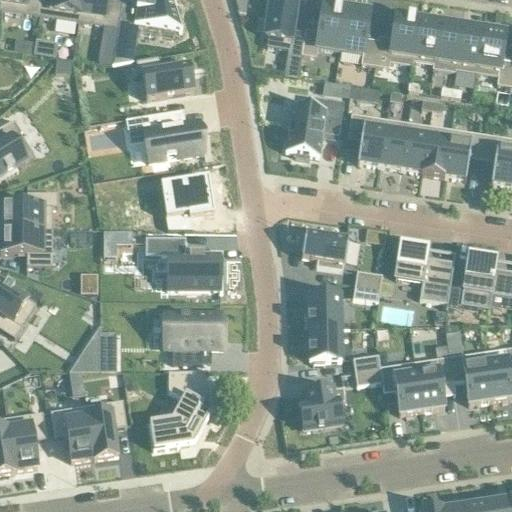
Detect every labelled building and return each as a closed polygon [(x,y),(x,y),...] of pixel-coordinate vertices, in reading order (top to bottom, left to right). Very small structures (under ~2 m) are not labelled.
[(0,14),(39,20),(41,0),(1,0),(0,9),(0,14)] [(78,27),(82,0),(41,0),(39,20),(78,27)] [(108,0),(82,0),(78,27),(118,33),(118,31),(122,6),(108,4),(108,0)] [(122,6),(118,31),(172,39),(172,41),(174,41),(174,35),(181,36),(177,21),(178,11),(173,10),(170,0),(138,0),(137,4),(123,2),(122,6)] [(301,62),(301,59),(305,36),(292,34),(297,4),(271,0),(265,40),(268,40),(266,51),(288,54),(287,60),(301,62)] [(317,52),(340,56),(346,12),(342,12),(342,8),(329,7),(328,10),(323,9),(318,36),(305,34),(305,36),(301,59),(316,62),(317,52)] [(361,69),(375,71),(378,45),(366,43),(370,16),(364,15),(365,12),(352,10),(351,13),(346,12),(340,56),(362,59),(361,69)] [(389,67),(411,70),(419,23),(417,23),(417,20),(406,19),(406,21),(395,19),(392,43),(379,41),(378,45),(375,71),(388,73),(389,67)] [(432,73),(433,73),(440,26),(438,26),(438,24),(429,23),(429,25),(419,23),(411,70),(412,70),(413,65),(433,68),(432,73)] [(433,73),(454,77),(461,30),(459,29),(460,27),(450,26),(450,28),(440,26),(433,73)] [(455,74),(476,77),(483,33),(481,33),(481,30),(472,29),(471,31),(461,30),(454,77),(455,77),(455,74)] [(497,89),(510,91),(511,81),(511,65),(502,64),(506,37),(503,36),(504,34),(493,32),(493,34),(483,33),(476,77),(498,81),(497,89)] [(159,61),(135,65),(138,79),(142,79),(146,104),(195,95),(190,68),(161,73),(159,61)] [(56,63),(54,75),(70,77),(72,65),(56,63)] [(420,88),(409,86),(408,94),(418,96),(420,88)] [(380,94),(351,90),(350,102),(378,106),(380,94)] [(440,99),(450,101),(452,93),(442,91),(440,99)] [(452,93),(450,101),(460,102),(461,94),(452,93)] [(391,96),(389,105),(400,106),(401,98),(391,96)] [(293,109),(285,157),(295,158),(294,161),(309,164),(309,160),(319,162),(322,138),(338,141),(343,107),(308,101),(306,111),(293,109)] [(432,115),(433,106),(422,105),(421,113),(432,115)] [(442,116),(443,108),(433,106),(432,115),(442,116)] [(172,117),(142,121),(149,166),(205,158),(204,152),(207,151),(204,134),(201,134),(200,128),(182,131),(182,130),(174,131),(172,117)] [(379,171),(386,124),(351,118),(347,144),(345,154),(359,156),(357,168),(358,169),(358,168),(379,171)] [(401,174),(408,127),(386,124),(379,171),(401,174)] [(0,182),(3,181),(5,183),(17,175),(16,173),(34,162),(20,138),(22,138),(14,125),(0,133),(0,182)] [(422,178),(429,130),(408,127),(401,174),(421,177),(422,178)] [(443,181),(450,134),(429,130),(422,178),(421,177),(421,179),(444,182),(444,181),(443,181)] [(481,165),(485,139),(450,134),(443,181),(444,181),(464,184),(464,185),(465,185),(469,163),(481,165)] [(511,143),(485,139),(481,165),(494,167),(491,189),(492,189),(492,188),(511,191),(511,143)] [(208,182),(161,189),(168,235),(192,235),(190,223),(214,219),(208,182)] [(27,210),(0,210),(0,234),(53,234),(53,211),(57,211),(57,198),(27,198),(27,210)] [(53,234),(0,234),(0,257),(27,258),(27,271),(52,271),(53,234)] [(132,251),(132,237),(103,236),(103,262),(116,263),(116,250),(132,251)] [(305,237),(304,242),(303,241),(301,252),(303,252),(301,262),(317,264),(316,271),(341,275),(343,268),(344,269),(348,244),(335,242),(336,238),(321,236),(321,240),(305,237)] [(186,242),(146,242),(146,259),(168,259),(167,294),(220,294),(220,258),(186,258),(186,242)] [(452,266),(426,262),(428,253),(418,252),(418,253),(399,250),(394,283),(422,287),(419,304),(447,308),(454,265),(453,265),(452,266)] [(460,309),(489,314),(492,298),(511,301),(511,275),(495,273),(496,264),(486,263),(486,264),(468,261),(460,309)] [(357,276),(354,290),(380,294),(382,280),(357,276)] [(97,279),(81,279),(81,300),(97,300),(97,279)] [(0,286),(0,333),(14,343),(36,309),(0,286)] [(378,307),(380,294),(354,290),(352,303),(378,307)] [(304,331),(308,331),(308,334),(341,333),(340,301),(307,302),(308,319),(304,319),(304,331)] [(223,318),(164,318),(163,354),(171,354),(171,369),(202,369),(202,354),(223,354),(223,318)] [(99,331),(69,377),(99,377),(99,331)] [(341,365),(341,333),(308,334),(309,366),(341,365)] [(511,378),(511,352),(484,357),(486,366),(485,366),(491,406),(511,402),(511,396),(509,379),(511,378)] [(485,366),(486,366),(484,357),(449,362),(453,387),(465,385),(468,409),(491,406),(485,366)] [(378,360),(353,364),(355,377),(380,374),(380,372),(378,360)] [(116,361),(100,361),(100,377),(116,377),(116,361)] [(453,387),(449,362),(414,367),(422,416),(444,413),(440,389),(453,387)] [(422,416),(414,367),(380,372),(380,374),(382,387),(383,397),(396,395),(399,419),(422,416)] [(382,387),(380,374),(355,377),(357,391),(382,387)] [(169,425),(147,429),(151,456),(186,451),(198,434),(199,434),(210,418),(202,412),(202,379),(166,379),(166,399),(180,408),(169,425)] [(303,398),(304,409),(300,410),(303,434),(341,428),(338,407),(345,406),(343,392),(303,398)] [(123,406),(86,412),(94,463),(93,464),(93,465),(118,461),(114,434),(126,432),(123,406)] [(86,412),(50,417),(54,442),(67,440),(71,467),(93,464),(94,463),(86,412)] [(42,418),(6,423),(14,475),(15,475),(37,472),(33,445),(46,443),(42,418)] [(6,423),(0,424),(0,478),(15,476),(15,475),(14,475),(6,423)]
